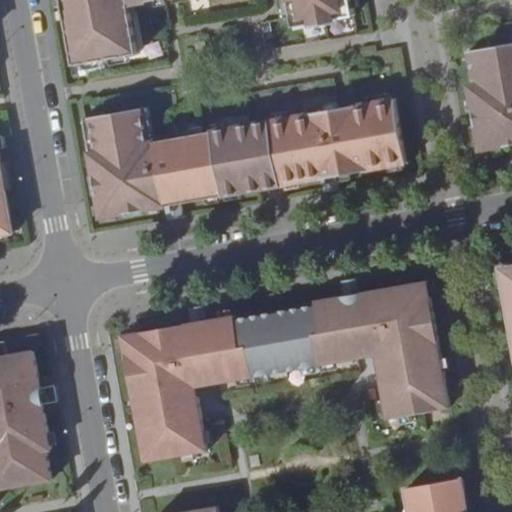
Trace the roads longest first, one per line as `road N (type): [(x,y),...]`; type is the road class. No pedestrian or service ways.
road 1 (residential): [(511,206),(66,285)]
road 2 (residential): [(15,0),(66,285)]
road 3 (residential): [(66,285),(106,511)]
